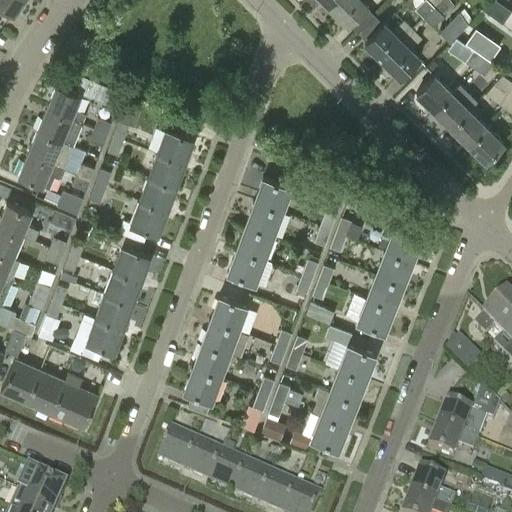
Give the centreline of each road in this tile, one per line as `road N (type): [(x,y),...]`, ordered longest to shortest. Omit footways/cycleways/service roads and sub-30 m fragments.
road 1 (residential): [(107,478),(280,21)]
road 2 (residential): [(362,511),(482,229)]
road 3 (residential): [(482,229),(280,21)]
road 4 (residential): [(0,110),(65,0)]
